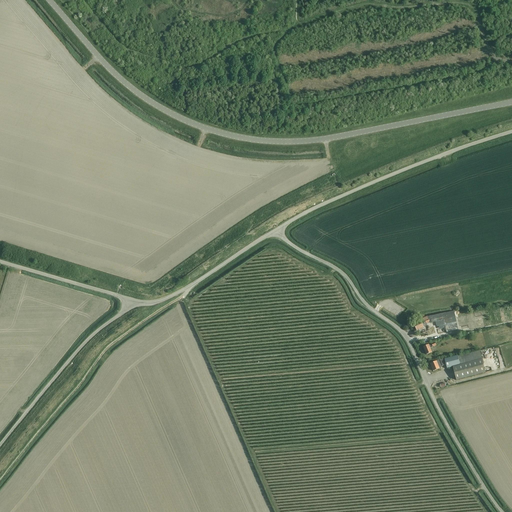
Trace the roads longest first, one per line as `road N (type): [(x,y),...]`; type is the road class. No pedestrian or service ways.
road 1 (tertiary): [(48,0),(130,88),(228,135),(297,143),(511,101)]
road 2 (unclassified): [(502,511),(429,389),(411,341),(363,302),(344,274),(275,230)]
road 3 (unclassified): [(275,230),(432,158),(511,132)]
road 4 (unclassified): [(0,443),(102,326),(134,302)]
road 5 (unclassified): [(134,302),(167,298),(275,230)]
road 6 (unclassified): [(134,302),(0,261)]
